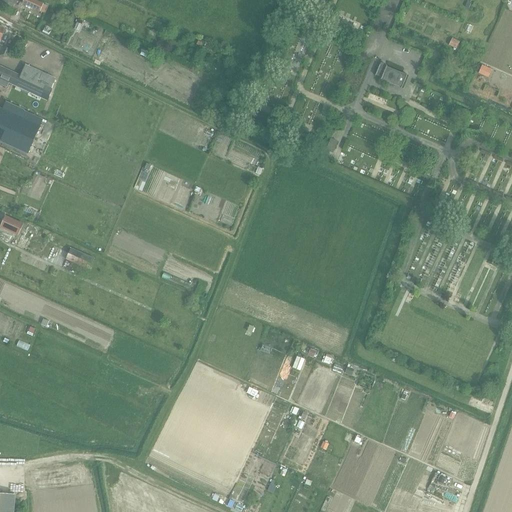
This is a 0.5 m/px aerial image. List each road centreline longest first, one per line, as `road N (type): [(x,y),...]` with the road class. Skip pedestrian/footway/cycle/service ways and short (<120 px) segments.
road 1 (track): [(135,473),(196,352),(270,159),(0,19)]
road 2 (track): [(19,467),(110,461),(221,511)]
road 3 (track): [(466,511),(511,373)]
